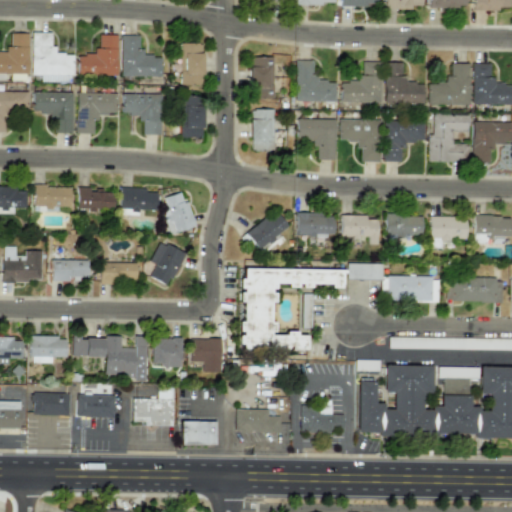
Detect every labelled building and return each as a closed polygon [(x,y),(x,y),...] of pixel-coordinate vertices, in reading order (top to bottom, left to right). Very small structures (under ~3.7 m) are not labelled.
[(409,9),(409,6),(419,6),(419,0),(382,0),(382,9),(409,9)] [(426,0),(427,7),(464,8),(464,0),(426,0)] [(470,0),(470,9),(508,10),(508,0),(470,0)] [(0,52),(0,72),(25,73),(26,32),(7,32),(7,52),(0,52)] [(50,32),(29,32),(29,74),(38,74),(38,81),(70,82),(70,53),(50,53),(50,32)] [(114,76),(115,34),(95,34),(94,55),(75,54),(75,74),(114,76)] [(158,55),(138,56),(138,35),(118,35),(118,76),(158,76),(158,55)] [(177,84),(199,84),(200,43),(177,43),(177,84)] [(247,56),(248,98),(271,97),(270,56),(247,56)] [(291,100),(332,101),(333,79),(310,79),(310,60),(292,59),(291,100)] [(378,61),(358,61),(358,81),(338,81),(338,101),(377,102),(378,61)] [(420,82),(401,82),(401,62),(382,62),(382,103),(420,103),(420,82)] [(466,63),(446,63),(446,83),(425,82),(425,104),(466,104),(466,63)] [(489,63),(470,63),(469,104),(509,105),(509,84),(488,83),(489,63)] [(25,91),(0,90),(0,131),(3,132),(4,110),(25,111),(25,91)] [(69,132),(70,92),(30,91),(30,114),(53,114),(53,132),(69,132)] [(72,133),(92,133),(92,113),(113,114),(114,93),(73,92),(72,133)] [(138,134),(158,134),(158,93),(119,94),(119,114),(138,113),(138,134)] [(200,137),(200,96),(179,95),(178,137),(200,137)] [(248,152),(271,152),(270,108),(247,109),(248,152)] [(465,114),(427,114),(426,161),(464,161),(464,144),(449,143),(449,130),(464,130),(465,114)] [(331,159),(332,119),(294,118),(294,140),(313,140),(312,159),(331,159)] [(356,161),(376,161),(377,119),(336,119),(335,140),(356,140),(356,161)] [(380,161),(399,161),(399,141),(421,141),(421,121),(381,120),(380,161)] [(508,121),(469,122),(469,162),(488,162),(488,143),(509,142),(508,121)] [(67,206),(67,186),(31,185),(30,211),(54,211),(54,206),(67,206)] [(23,187),(0,186),(0,211),(11,211),(11,208),(23,208),(23,187)] [(74,209),(110,209),(111,190),(87,190),(87,187),(74,186),(74,209)] [(117,208),(127,208),(127,210),(154,211),(155,192),(144,191),(144,188),(117,187),(117,208)] [(191,226),(180,191),(159,197),(166,221),(169,220),(172,232),(191,226)] [(285,225),(270,209),(243,234),(258,250),(285,225)] [(330,234),(330,216),(320,216),(320,212),(293,212),(293,234),(330,234)] [(419,215),(382,214),(382,238),(407,239),(407,234),(419,235),(419,215)] [(364,215),(337,215),(337,235),(349,235),(349,237),(365,237),(365,244),(374,244),(374,219),(364,219),(364,215)] [(507,236),(508,215),(471,215),(471,242),(500,243),(500,236),(507,236)] [(463,238),(463,216),(426,216),(426,239),(446,239),(446,238),(463,238)] [(181,252),(156,241),(146,261),(152,264),(146,277),(166,285),(181,252)] [(0,281),(38,280),(37,250),(22,250),(22,260),(0,260),(0,281)] [(48,279),(85,280),(85,259),(48,259),(48,279)] [(96,281),(133,282),(133,262),(97,262),(96,281)] [(344,279),(378,279),(378,263),(344,263),(344,279)] [(340,271),(241,267),(241,278),(237,278),(236,289),(237,290),(236,301),(239,301),(238,334),(235,334),(235,347),(304,350),(305,335),(295,335),(295,334),(269,332),(270,301),(272,301),(273,292),(272,292),(272,284),(339,287),(340,271)] [(384,275),(384,300),(434,301),(435,276),(384,275)] [(443,278),(443,301),(498,302),(498,278),(443,278)] [(309,294),(299,293),(298,328),(308,328),(309,294)] [(63,336),(27,335),(26,362),(48,362),(49,356),(63,356),(63,336)] [(69,356),(100,356),(101,338),(77,337),(77,335),(70,335),(69,356)] [(101,376),(142,377),(144,336),(131,335),(131,347),(118,347),(118,335),(103,335),(101,376)] [(0,336),(0,363),(5,363),(5,358),(19,357),(18,336),(0,336)] [(149,337),(149,365),(178,365),(179,338),(149,337)] [(218,372),(218,338),(188,338),(188,361),(200,361),(199,372),(218,372)] [(511,339),(449,338),(449,349),(511,349),(511,339)] [(259,376),(278,375),(278,362),(258,363),(259,376)] [(511,438),(474,438),(474,435),(436,434),(436,439),(377,439),(377,435),(357,434),(357,381),(375,381),(375,404),(384,404),(384,411),(394,411),(394,394),(384,394),(384,364),(433,365),(433,393),(422,393),(422,411),(433,411),(433,407),(443,407),(443,396),(469,396),(469,407),(478,408),(478,412),(489,412),(490,394),(480,394),(481,367),(511,367),(511,438)] [(130,398),(129,421),(142,421),(142,425),(169,425),(170,387),(155,387),(154,398),(130,398)] [(29,414),(66,415),(67,393),(30,392),(29,414)] [(111,395),(74,394),(73,416),(111,417),(111,395)] [(17,401),(0,400),(0,429),(17,429),(17,401)] [(297,432),(340,433),(341,414),(328,414),(328,404),(298,403),(297,432)] [(278,416),(265,415),(265,409),(232,408),(232,431),(277,432),(278,416)] [(178,444),(212,445),(212,421),(178,421),(178,444)]
